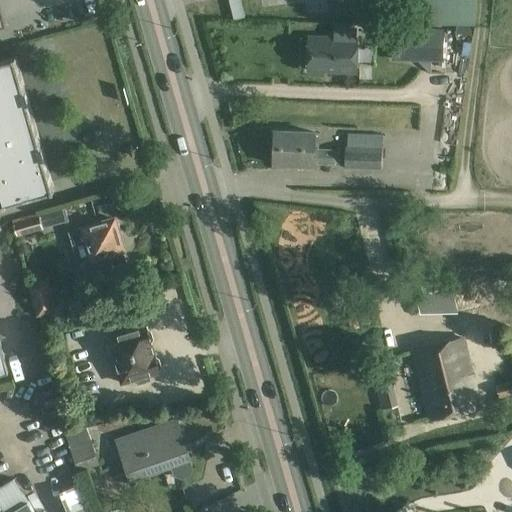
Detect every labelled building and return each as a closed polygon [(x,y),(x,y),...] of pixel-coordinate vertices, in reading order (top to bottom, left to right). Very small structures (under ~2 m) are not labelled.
[(411,0),(411,24),(473,26),(473,0),(411,0)] [(418,45),(419,30),(394,29),(393,44),(418,45)] [(357,30),(349,30),(335,30),(335,39),(309,38),(308,71),(356,72),(357,39),(357,30)] [(0,206),(5,205),(5,206),(7,205),(53,192),(55,191),(54,189),(45,157),(42,148),(29,102),(29,101),(27,92),(26,92),(17,60),(17,58),(14,58),(15,59),(0,62),(0,206)] [(274,131),(273,164),(313,166),(313,164),(339,166),(340,151),(314,150),(315,133),(274,131)] [(382,148),(344,146),(344,169),(382,170),(382,148)] [(40,218),(13,225),(17,239),(44,231),(40,218)] [(124,250),(115,218),(83,228),(70,232),(79,262),(92,258),(93,259),(94,259),(97,271),(123,264),(119,252),(124,250)] [(511,274),(492,280),(498,305),(511,301),(511,274)] [(133,290),(130,278),(97,287),(101,299),(133,290)] [(498,305),(492,280),(492,279),(451,289),(457,315),(498,305)] [(56,312),(48,280),(28,285),(38,317),(56,312)] [(416,298),(419,311),(420,315),(456,315),(451,289),(416,298)] [(147,328),(110,339),(123,384),(160,373),(160,371),(162,368),(160,359),(156,357),(152,343),(155,340),(152,332),(148,330),(147,328)] [(463,338),(413,351),(430,418),(480,406),(463,338)] [(0,375),(9,373),(0,342),(0,375)] [(389,378),(372,383),(378,407),(394,402),(389,378)] [(500,401),(511,397),(511,383),(496,388),(500,401)] [(176,419),(117,440),(132,481),(191,460),(176,419)] [(88,429),(66,435),(68,443),(69,443),(79,473),(100,466),(91,437),(90,437),(88,429)] [(0,511),(34,511),(15,479),(0,487),(0,511)] [(92,511),(83,484),(72,488),(60,492),(67,511),(92,511)]
